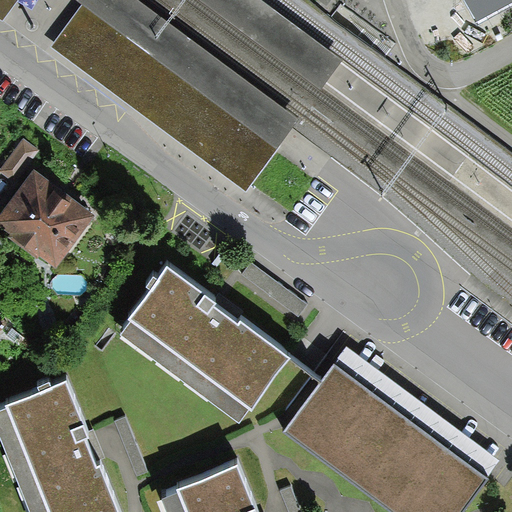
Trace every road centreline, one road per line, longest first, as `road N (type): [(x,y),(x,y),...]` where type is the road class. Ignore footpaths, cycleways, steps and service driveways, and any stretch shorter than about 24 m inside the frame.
road 1 (residential): [(0,49),(511,410)]
road 2 (residential): [(511,56),(475,74),(442,76),(412,46),(394,0)]
